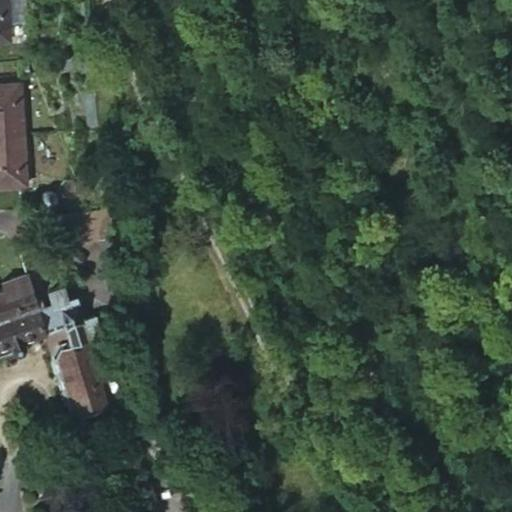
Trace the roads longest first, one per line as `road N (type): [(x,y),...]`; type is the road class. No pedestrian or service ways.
road 1 (unclassified): [(164,0),(190,104),(243,193),(484,511)]
road 2 (unclassified): [(345,511),(148,90),(115,0)]
